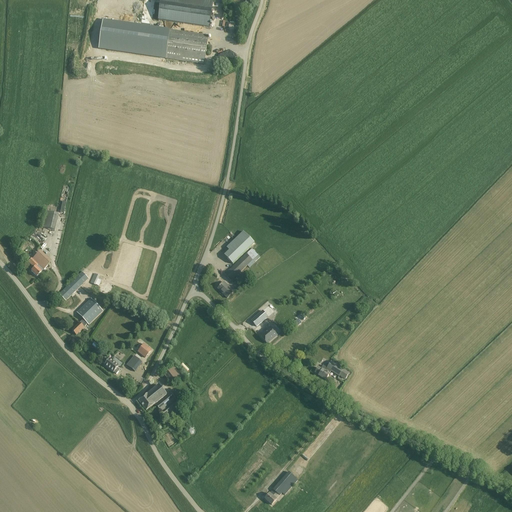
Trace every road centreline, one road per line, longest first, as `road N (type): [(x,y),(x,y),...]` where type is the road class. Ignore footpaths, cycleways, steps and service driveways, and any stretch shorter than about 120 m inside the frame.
road 1 (unclassified): [(193,284),(282,370),(436,454)]
road 2 (unclassified): [(193,284),(219,217),(244,55),(262,0)]
road 3 (tertiary): [(130,405),(61,344),(0,263)]
road 4 (track): [(246,511),(338,405)]
road 5 (unclassified): [(130,405),(193,284)]
road 6 (tertiary): [(200,511),(130,405)]
